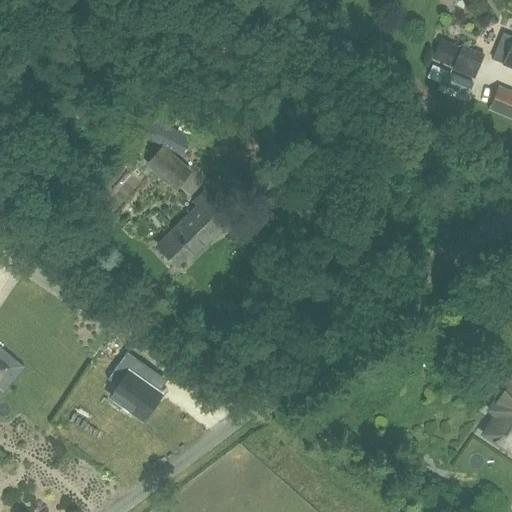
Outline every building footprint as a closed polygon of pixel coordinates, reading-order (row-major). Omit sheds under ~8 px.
[(511,36),(503,32),(492,59),(503,63),(502,64),(511,68),(511,36)] [(432,58),(449,66),(458,46),(440,38),(432,58)] [(461,45),(451,69),(474,79),(484,54),(461,45)] [(445,71),(437,91),(465,102),(474,83),(445,71)] [(511,91),(497,85),(488,109),(511,119),(511,91)] [(190,137),(159,122),(160,120),(149,115),(141,133),(184,153),(190,137)] [(191,171),(162,145),(145,164),(174,191),(191,171)] [(176,264),(185,255),(190,260),(222,229),(216,222),(215,223),(197,206),(158,246),(176,264)] [(23,366),(0,347),(0,388),(3,391),(23,366)] [(118,387),(111,397),(142,419),(159,394),(147,385),(156,372),(126,351),(107,379),(118,387)] [(511,389),(510,393),(504,389),(504,388),(503,388),(489,408),(496,413),(483,432),(511,452),(511,451),(511,450),(509,448),(511,443),(511,389)]
